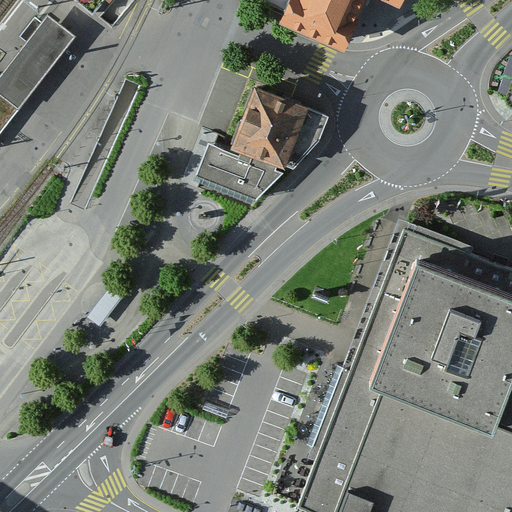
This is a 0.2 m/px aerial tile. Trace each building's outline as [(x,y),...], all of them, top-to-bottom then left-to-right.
[(102,0),(77,0),(92,13),(102,0)] [(281,0),(278,8),(343,38),(351,14),(356,0),(281,0)] [(46,3),(0,62),(0,91),(21,107),(80,29),(46,3)] [(229,137),(240,141),(276,156),(293,163),(317,137),(327,110),(307,102),(309,98),(254,76),(229,137)] [(511,112),(511,81),(502,109),(511,112)] [(0,130),(23,101),(0,83),(0,130)] [(193,173),(253,199),(284,168),(273,164),(276,156),(240,141),(237,148),(208,136),(193,173)] [(351,346),(289,511),(511,511),(511,261),(398,219),(351,346)] [(122,292),(109,283),(87,312),(100,322),(122,292)]
